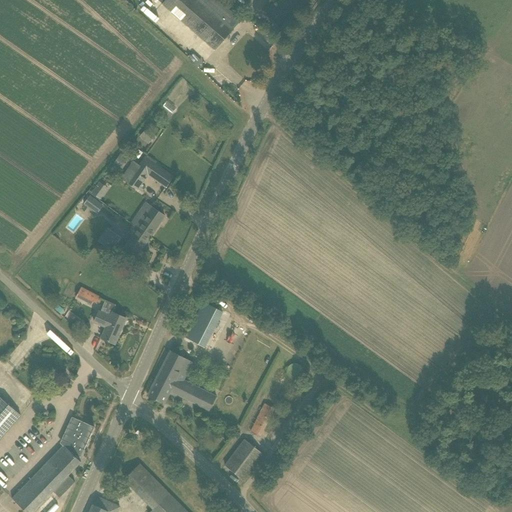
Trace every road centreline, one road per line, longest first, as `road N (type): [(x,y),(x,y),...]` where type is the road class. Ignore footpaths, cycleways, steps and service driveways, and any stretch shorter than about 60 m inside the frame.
road 1 (tertiary): [(129,395),(247,145),(288,69),(339,0)]
road 2 (track): [(511,316),(266,111)]
road 3 (unclassified): [(129,395),(0,274)]
road 4 (tertiary): [(245,511),(129,395)]
road 5 (tertiary): [(77,511),(129,395)]
